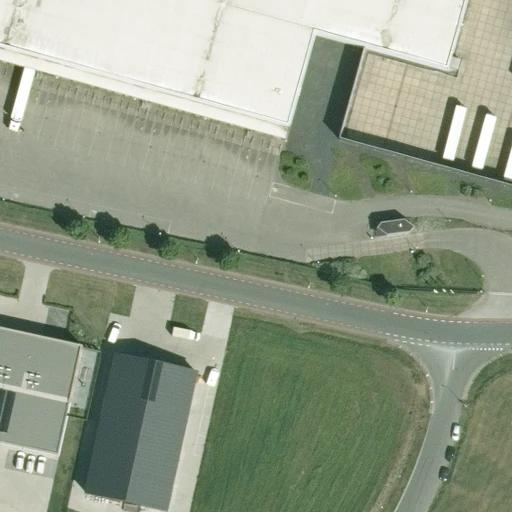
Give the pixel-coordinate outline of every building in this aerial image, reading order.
[(0,0),(0,49),(287,132),(315,31),(447,69),(466,0),(0,0)] [(244,150),(249,126),(240,124),(235,148),(244,150)] [(263,161),(266,130),(256,129),(252,160),(263,161)] [(410,234),(414,228),(404,221),(381,224),(377,230),(387,236),(410,234)] [(0,444),(59,457),(82,350),(100,354),(101,353),(39,339),(0,331),(0,444)] [(123,362),(93,500),(146,511),(173,511),(203,379),(123,362)]
